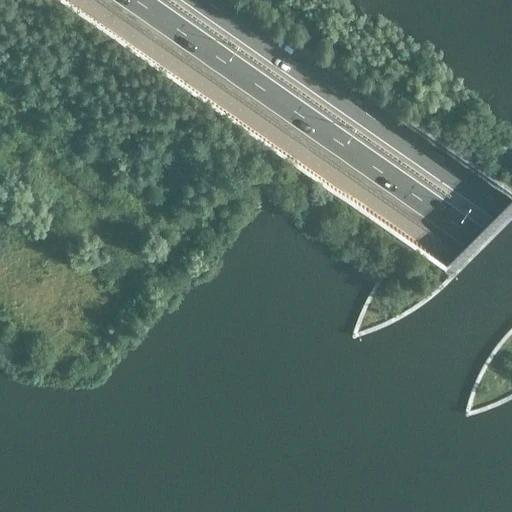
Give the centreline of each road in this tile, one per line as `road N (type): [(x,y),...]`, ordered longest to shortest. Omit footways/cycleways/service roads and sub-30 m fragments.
road 1 (primary): [(137,0),(511,260)]
road 2 (primary): [(511,211),(207,0)]
